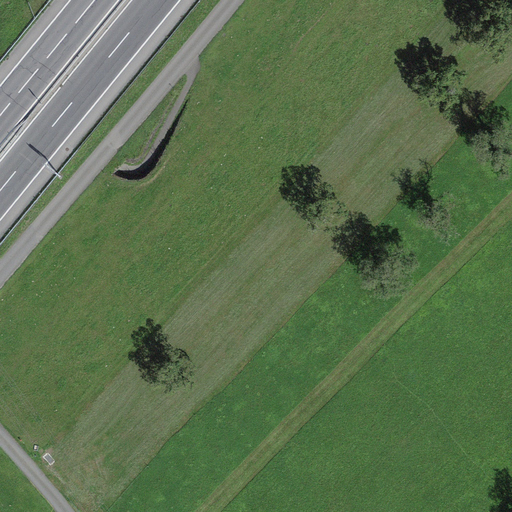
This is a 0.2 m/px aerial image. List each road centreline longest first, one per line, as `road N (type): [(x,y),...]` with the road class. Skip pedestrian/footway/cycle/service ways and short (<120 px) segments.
road 1 (trunk): [(0,189),(155,0)]
road 2 (trunk): [(94,0),(0,114)]
